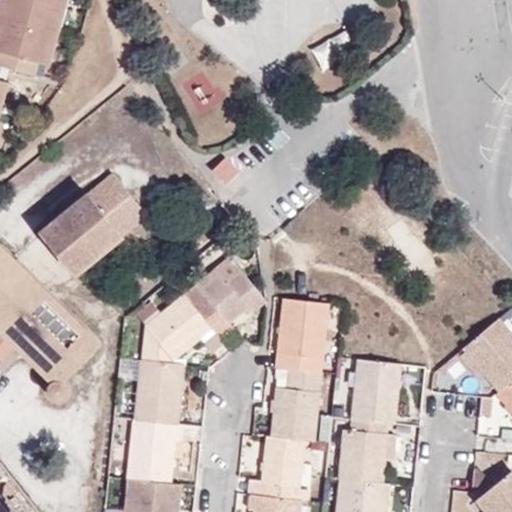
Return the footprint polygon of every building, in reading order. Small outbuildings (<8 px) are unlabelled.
[(3,0),(0,12),(0,14),(3,15),(13,18),(10,29),(0,27),(0,95),(8,66),(42,75),(63,0),(3,0)] [(13,18),(3,15),(0,23),(0,27),(10,29),(13,18)] [(226,183),(239,171),(225,156),(212,170),(226,183)] [(76,273),(143,218),(109,176),(42,231),(76,273)] [(0,255),(88,343),(56,376),(25,346),(20,352),(51,380),(46,387),(46,396),(54,402),(63,399),(68,394),(68,388),(62,381),(99,344),(0,245),(0,255)] [(0,331),(16,347),(14,350),(18,354),(20,352),(25,346),(56,376),(88,343),(0,255),(0,331)] [(230,256),(197,283),(184,294),(188,299),(201,288),(219,274),(225,281),(241,269),(230,256)] [(267,300),(241,269),(225,281),(219,274),(201,288),(188,299),(214,329),(222,338),(233,328),(228,322),(248,306),(252,311),(267,300)] [(173,362),(214,329),(188,299),(184,294),(147,324),(142,359),(173,362)] [(326,302),(284,298),(278,352),(322,356),(326,302)] [(511,333),(498,316),(462,347),(498,390),(511,377),(511,333)] [(0,369),(2,372),(18,354),(14,350),(16,347),(0,331),(0,369)] [(322,356),(278,352),(276,367),(291,369),(320,372),(322,356)] [(396,424),(402,363),(357,358),(350,419),(388,424),(396,424)] [(179,424),(186,364),(173,362),(142,359),(134,419),(179,424)] [(320,372),(291,369),(289,388),(319,391),(320,372)] [(511,410),(511,377),(498,390),(496,391),(511,410)] [(272,436),(305,440),(314,441),(319,391),(289,388),(277,388),(272,436)] [(181,440),(183,425),(179,424),(134,419),(133,419),(127,479),(128,479),(171,483),(175,440),(181,440)] [(388,424),(350,419),(349,430),(387,434),(388,424)] [(337,478),(339,478),(383,483),(386,460),(389,435),(389,434),(387,434),(349,430),(342,429),(337,478)] [(397,436),(389,435),(386,460),(394,461),(397,436)] [(268,436),(267,436),(261,481),(261,485),(271,486),(270,496),(297,499),(300,499),(307,500),(308,488),(299,488),(305,440),(272,436),(268,436)] [(511,511),(511,468),(477,498),(488,511),(487,511),(511,511)] [(385,511),(388,484),(383,483),(339,478),(336,511),(385,511)] [(177,511),(180,484),(171,483),(128,479),(124,511),(177,511)] [(251,480),(249,493),(260,495),(270,496),(271,486),(261,485),(261,481),(251,480)] [(0,511),(14,511),(0,493),(0,511)] [(260,495),(249,493),(248,510),(253,510),(252,511),(298,511),(300,499),(297,499),(270,496),(260,495)]
